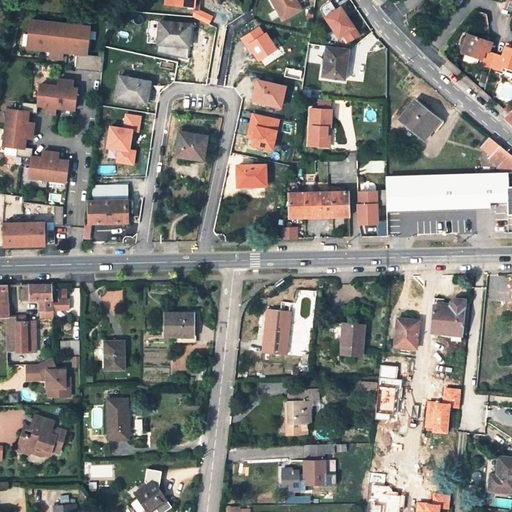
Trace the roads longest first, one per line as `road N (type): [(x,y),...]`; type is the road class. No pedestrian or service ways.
road 1 (secondary): [(511,255),(233,261)]
road 2 (residential): [(207,511),(233,261)]
road 3 (secondary): [(233,261),(0,266)]
road 4 (residential): [(421,60),(511,139)]
